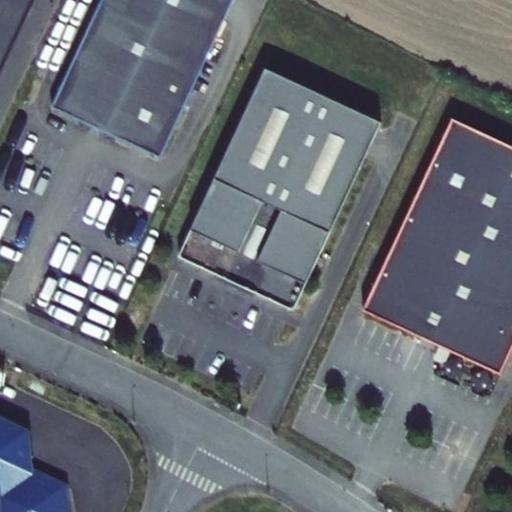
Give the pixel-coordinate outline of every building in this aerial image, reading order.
[(0,0),(0,78),(36,0),(0,0)] [(101,0),(52,106),(162,157),(234,0),(101,0)] [(268,65),(181,252),(219,270),(217,274),(232,281),(241,285),(256,293),(258,288),(296,306),(383,119),(268,65)] [(363,309),(501,373),(511,349),(511,144),(453,117),(363,309)] [(241,285),(232,281),(228,289),(237,293),(241,285)] [(0,511),(70,511),(67,491),(32,475),(27,437),(0,424),(0,511)]
